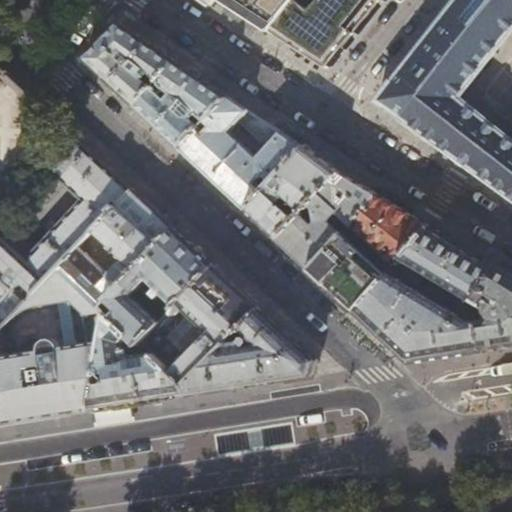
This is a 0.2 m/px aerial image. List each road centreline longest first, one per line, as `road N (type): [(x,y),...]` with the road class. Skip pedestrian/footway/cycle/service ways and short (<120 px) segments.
road 1 (residential): [(47,71),(377,374),(440,448)]
road 2 (primary): [(70,511),(440,448)]
road 3 (tertiary): [(511,230),(329,112)]
road 4 (tertiary): [(329,112),(159,0)]
road 5 (residential): [(329,112),(418,0)]
